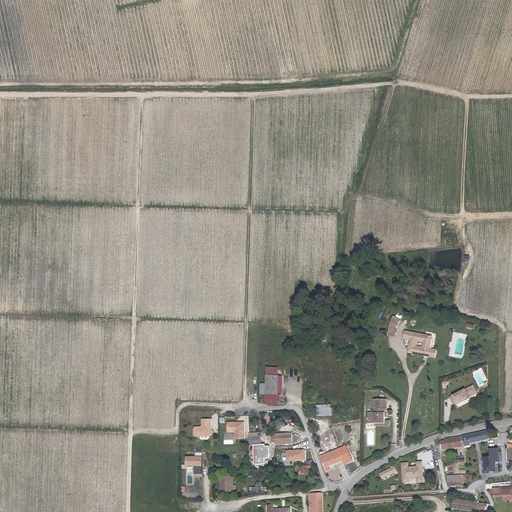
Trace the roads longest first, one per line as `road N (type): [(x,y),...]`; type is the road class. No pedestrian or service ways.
road 1 (track): [(128,511),(130,432),(178,432),(180,406),(241,407),(254,94)]
road 2 (track): [(0,93),(254,94),(403,80),(465,96),(511,92)]
road 3 (track): [(140,94),(130,432)]
road 4 (unclassified): [(338,511),(345,484),(376,465),(511,426)]
road 5 (unknown): [(482,482),(341,498)]
